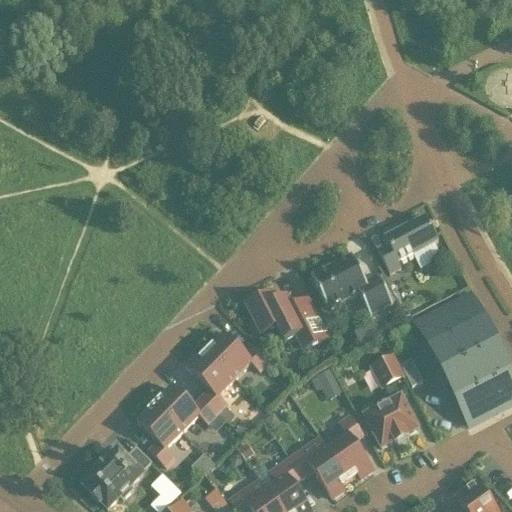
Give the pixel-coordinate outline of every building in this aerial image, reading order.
[(437,245),(424,220),(383,241),(388,250),(377,255),(389,278),(400,272),(397,266),(437,245)] [(365,286),(351,260),(311,281),(327,313),(328,312),(332,319),(362,304),(369,318),(391,307),(377,279),(365,286)] [(278,304),(272,294),(251,305),(267,337),(276,332),(284,347),(305,336),(309,344),(325,335),(308,301),(289,311),(284,301),(278,304)] [(511,408),(511,383),(468,299),(416,326),(470,430),(511,408)] [(223,338),(205,356),(234,384),(251,367),(260,376),(269,366),(252,350),(243,358),(223,338)] [(217,401),(234,384),(205,356),(198,363),(195,360),(185,370),(191,376),(209,393),(200,402),(217,419),(224,427),(233,418),(225,411),(226,410),(217,401)] [(401,380),(391,360),(369,372),(380,392),(401,380)] [(419,385),(407,363),(397,369),(408,390),(419,385)] [(328,373),(315,380),(328,403),(341,396),(328,373)] [(191,411),(170,391),(153,408),(182,437),(199,420),(208,428),(217,419),(200,402),(191,411)] [(418,432),(400,399),(363,418),(381,452),(406,441),(405,439),(418,432)] [(166,453),(182,437),(153,408),(136,426),(157,446),(148,455),(165,472),(175,462),(166,453)] [(264,424),(270,432),(274,429),(275,422),(272,418),(264,424)] [(345,438),(326,451),(349,484),(357,478),(360,482),(372,474),(352,446),(362,439),(349,420),(338,428),(345,438)] [(235,435),(242,442),(249,435),(248,434),(245,432),(242,432),(239,432),(236,433),(235,435)] [(299,455),(288,462),(302,482),(312,475),(331,502),(343,494),(340,490),(349,484),(326,451),(319,441),(299,455)] [(243,462),(251,456),(245,448),(237,454),(243,462)] [(126,462),(117,453),(105,466),(104,465),(102,467),(102,466),(101,467),(103,468),(97,474),(96,472),(95,473),(94,475),(95,476),(82,489),(89,496),(88,497),(99,507),(100,506),(105,511),(107,511),(119,501),(122,504),(133,493),(130,490),(142,478),(141,477),(150,467),(135,452),(126,462)] [(308,511),(292,489),(302,482),(288,462),(268,476),(265,471),(256,477),(267,493),(265,494),(278,511),(308,511)] [(162,479),(151,490),(160,499),(150,509),(152,511),(164,511),(169,508),(180,497),(162,479)] [(455,502),(461,511),(493,511),(475,487),(455,502)] [(278,511),(265,494),(256,500),(249,490),(228,504),(233,511),(278,511)] [(225,511),(228,510),(221,502),(210,510),(211,511),(225,511)]
